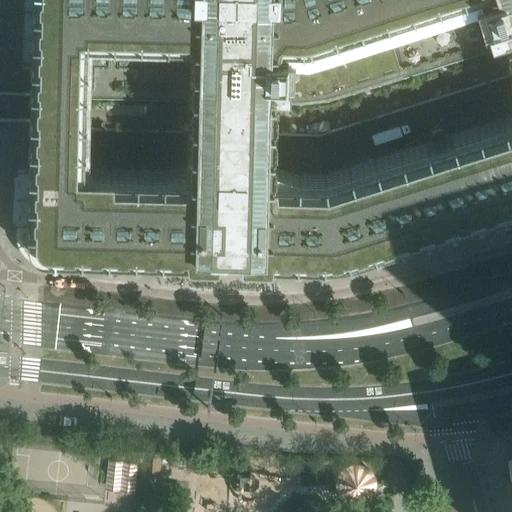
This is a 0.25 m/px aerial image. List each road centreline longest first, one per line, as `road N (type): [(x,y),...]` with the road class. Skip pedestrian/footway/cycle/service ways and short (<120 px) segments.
road 1 (secondary): [(0,367),(295,400)]
road 2 (secondary): [(281,347),(0,318)]
road 3 (tertiary): [(511,282),(281,347)]
road 4 (secondary): [(511,311),(376,346),(281,347)]
road 5 (secondary): [(295,400),(390,398),(511,375)]
road 6 (tertiary): [(295,400),(452,420)]
